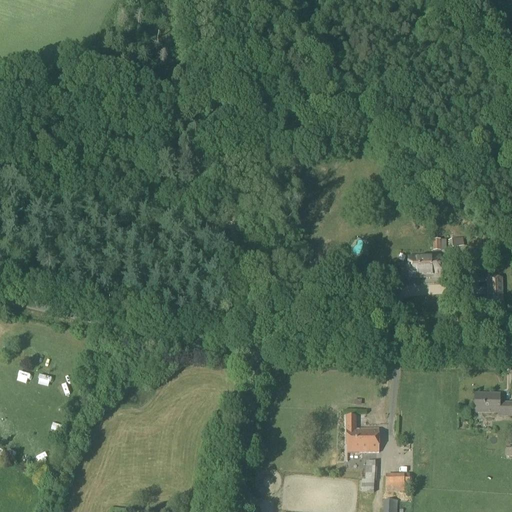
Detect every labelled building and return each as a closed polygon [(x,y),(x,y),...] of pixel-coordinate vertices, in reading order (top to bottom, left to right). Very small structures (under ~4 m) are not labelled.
[(432,252),(446,251),(445,239),(432,240),(432,252)] [(447,241),(449,249),(457,248),(455,240),(447,241)] [(439,258),(408,259),(408,278),(439,277),(439,258)] [(502,278),(486,278),(486,304),(503,303),(502,278)] [(498,404),(498,395),(489,395),(489,398),(474,398),(474,413),(498,413),(498,416),(511,416),(511,404),(498,404)] [(363,453),(363,431),(355,431),(355,417),(346,417),(346,453),(363,453)] [(363,431),(363,453),(378,453),(378,431),(363,431)] [(375,483),(376,463),(365,462),(364,481),(361,480),(360,493),(373,494),(373,483),(375,483)] [(384,493),(404,492),(404,487),(409,487),(409,475),(384,476),(384,493)] [(396,511),(396,502),(383,502),(382,511),(396,511)]
